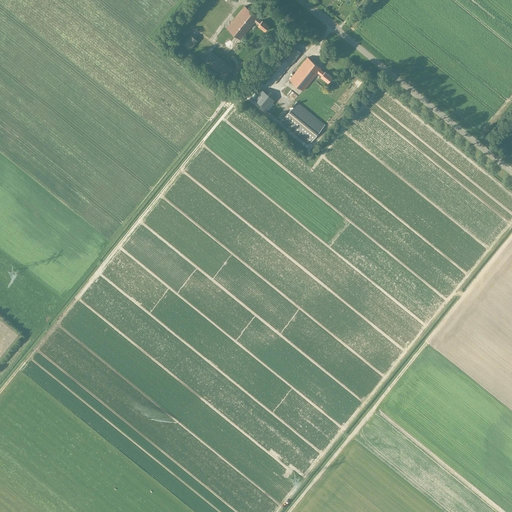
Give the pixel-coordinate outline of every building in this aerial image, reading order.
[(245,6),(227,28),(240,39),(255,22),(258,25),(265,31),(269,26),(262,20),(261,21),(257,18),(258,17),(245,6)] [(190,50),(198,56),(205,47),(198,41),(190,35),(183,44),(190,50)] [(301,52),(289,43),(280,55),(291,64),(301,52)] [(212,52),(203,64),(223,81),(233,69),(212,52)] [(307,57),(289,79),(303,90),(317,73),(321,76),(321,77),(328,82),(332,77),(325,71),(324,72),(320,69),(321,68),(307,57)] [(282,66),(286,71),(290,67),(286,62),(282,66)] [(262,89),(254,98),(266,109),(274,100),(262,89)] [(309,144),(325,124),(297,101),(281,121),(309,144)]
